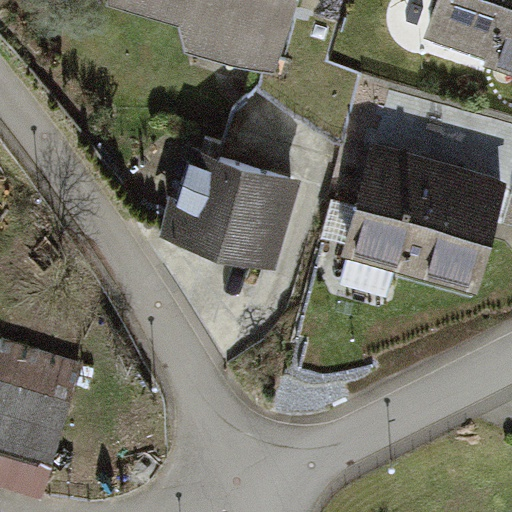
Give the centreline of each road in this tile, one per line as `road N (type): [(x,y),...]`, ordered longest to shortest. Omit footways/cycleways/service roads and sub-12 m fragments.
road 1 (residential): [(246,494),(158,308),(43,143),(0,96)]
road 2 (residential): [(246,494),(511,362)]
